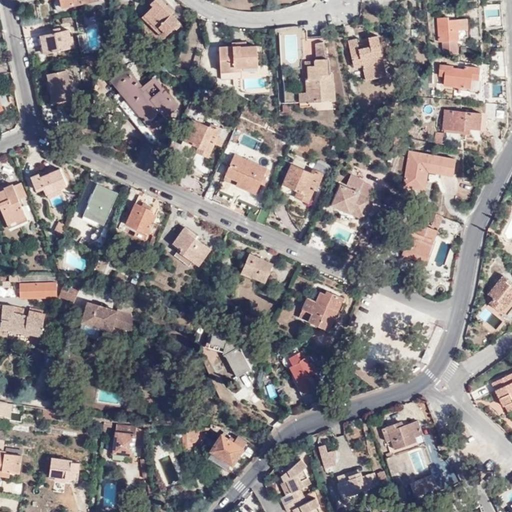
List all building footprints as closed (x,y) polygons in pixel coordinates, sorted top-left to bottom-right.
[(54,0),(56,8),(98,1),(97,0),(54,0)] [(160,26),(167,33),(179,21),(171,13),(173,11),(161,0),(151,0),(149,2),(152,5),(144,14),(158,28),(160,26)] [(163,38),(167,33),(160,26),(158,28),(144,14),(142,16),(163,38)] [(461,31),(466,31),(466,20),(447,20),(447,18),(437,18),(437,43),(441,42),(442,54),(455,54),(455,46),(453,46),(453,42),(455,42),(457,42),(456,31),(461,31)] [(504,27),(502,18),(490,18),(490,28),(504,27)] [(45,53),(73,47),(71,37),(69,38),(67,29),(41,34),(45,53)] [(372,42),(373,46),(362,49),(361,45),(361,44),(359,38),(351,40),(357,67),(365,65),(368,79),(390,75),(381,35),(371,37),(372,42)] [(310,38),(310,57),(318,57),(330,56),(326,37),(310,38)] [(259,46),(247,47),(241,47),(241,46),(234,46),(221,46),(222,71),(243,70),(243,66),(259,65),(259,46)] [(317,59),(317,60),(317,65),(311,66),(311,77),(309,77),(310,92),(310,102),(338,101),(337,82),(335,82),(335,73),(333,73),(333,70),(332,59),(330,59),(323,59),(318,59),(317,59)] [(308,61),(308,77),(309,77),(311,77),(311,66),(317,65),(317,60),(308,61)] [(146,81),(130,63),(113,77),(155,127),(184,103),(157,71),(146,81)] [(476,90),(477,67),(463,65),(463,69),(452,68),(452,67),(440,66),(439,75),(444,75),(443,84),(458,86),(458,88),(476,90)] [(507,77),(506,66),(494,65),(494,77),(507,77)] [(67,71),(47,75),(52,101),(72,97),(67,71)] [(302,92),(302,102),(310,102),(310,92),(302,92)] [(496,103),(486,102),(485,117),(494,117),(496,103)] [(478,131),(480,116),(443,112),(441,130),(463,133),(463,129),(478,131)] [(209,127),(191,119),(179,146),(207,158),(221,127),(211,123),(209,127)] [(391,146),(399,148),(401,140),(393,138),(391,146)] [(143,169),(157,176),(166,154),(153,147),(143,169)] [(454,158),(408,150),(402,186),(423,190),(426,170),(452,174),(454,158)] [(266,169),(233,155),(223,179),(255,193),(266,169)] [(291,165),(280,190),(307,202),(313,190),(315,191),(323,174),(312,169),(310,173),(291,165)] [(67,185),(60,169),(40,178),(38,173),(30,177),(35,190),(44,186),(48,198),(63,192),(61,187),(67,185)] [(4,188),(0,189),(0,204),(10,227),(28,220),(19,198),(25,195),(19,181),(12,184),(12,182),(3,186),(4,188)] [(98,184),(97,186),(117,195),(118,193),(98,184)] [(364,218),(373,198),(339,184),(330,204),(364,218)] [(117,195),(97,186),(85,212),(105,221),(117,195)] [(151,211),(150,210),(141,206),(135,203),(126,223),(137,228),(147,233),(156,216),(150,213),(151,211)] [(256,221),(261,208),(252,204),(247,216),(256,221)] [(256,221),(265,224),(270,211),(261,208),(256,221)] [(105,221),(85,212),(80,221),(91,227),(95,220),(103,224),(105,221)] [(437,227),(441,215),(435,213),(431,224),(437,227)] [(436,230),(416,223),(414,230),(410,229),(401,254),(425,262),(436,230)] [(61,238),(66,227),(59,224),(55,235),(61,238)] [(197,235),(186,226),(171,245),(198,265),(210,249),(195,238),(197,235)] [(105,247),(111,234),(96,227),(90,240),(105,247)] [(144,240),(147,233),(137,228),(133,235),(144,240)] [(307,243),(322,250),(328,237),(312,231),(307,243)] [(272,287),(281,268),(251,254),(242,274),(272,287)] [(135,284),(139,275),(134,272),(130,281),(135,284)] [(498,308),(502,310),(507,314),(511,307),(511,285),(510,284),(511,282),(503,275),(488,294),(492,298),(489,303),(497,309),(498,308)] [(56,283),(19,284),(20,298),(56,297),(56,283)] [(72,303),(78,291),(63,284),(58,296),(72,303)] [(328,330),(342,298),(325,290),(324,293),(320,292),(316,301),(306,297),(298,317),(308,322),(308,321),(328,330)] [(118,310),(133,315),(133,309),(136,296),(129,294),(122,297),(118,310)] [(113,325),(132,331),(133,324),(133,316),(133,315),(118,310),(88,302),(79,334),(97,339),(101,327),(111,330),(113,325)] [(498,317),(502,310),(498,308),(497,309),(489,303),(485,308),(498,317)] [(0,327),(42,336),(43,320),(28,317),(29,312),(22,310),(22,315),(13,313),(14,306),(0,304),(0,327)] [(28,317),(43,320),(45,311),(30,307),(29,312),(28,317)] [(237,337),(212,330),(208,344),(219,347),(223,345),(238,376),(252,369),(237,337)] [(317,371),(304,348),(299,351),(298,349),(283,357),(282,359),(282,362),(284,365),(286,366),(289,366),(303,393),(309,389),(311,393),(319,390),(317,385),(316,386),(310,375),(317,371)] [(511,372),(491,383),(502,406),(504,405),(507,412),(511,409),(511,372)] [(0,417),(9,420),(12,411),(13,403),(0,399),(0,417)] [(60,413),(45,410),(44,420),(59,422),(60,413)] [(60,413),(59,422),(78,424),(79,417),(60,413)] [(423,433),(418,420),(404,425),(402,421),(382,428),(387,440),(391,439),(394,449),(417,441),(415,436),(423,433)] [(112,424),(103,423),(102,431),(111,431),(112,424)] [(145,437),(144,429),(136,428),(135,427),(116,425),(112,453),(132,455),(134,436),(145,437)] [(471,435),(466,425),(460,428),(465,438),(471,435)] [(182,447),(192,447),(192,431),(181,431),(182,447)] [(232,464),(247,443),(238,437),(234,443),(221,434),(210,449),(212,451),(208,457),(227,470),(231,464),(232,464)] [(336,464),(336,450),(327,452),(325,445),(318,446),(324,468),(336,464)] [(18,473),(21,455),(15,454),(15,449),(4,448),(3,451),(0,450),(0,474),(2,475),(1,476),(9,477),(9,472),(18,473)] [(55,479),(73,481),(73,478),(76,479),(77,471),(79,471),(80,462),(71,461),(72,459),(52,457),(50,475),(56,476),(55,479)] [(285,505),(304,495),(301,489),(305,487),(301,481),(308,478),(304,469),(307,465),(301,458),(282,475),(284,481),(280,483),(286,495),(281,498),(285,505)] [(389,484),(385,472),(379,474),(383,487),(389,484)] [(374,488),(369,474),(361,476),(360,473),(348,476),(350,480),(338,484),(343,499),(374,488)] [(437,485),(432,474),(417,480),(422,491),(437,485)] [(301,481),(305,487),(311,484),(308,478),(301,481)] [(407,493),(403,483),(394,486),(398,497),(407,493)] [(307,502),(304,495),(285,505),(288,511),(294,509),(296,508),(298,511),(319,511),(317,506),(319,505),(315,498),(307,502)] [(395,506),(391,496),(384,499),(388,508),(395,506)]
